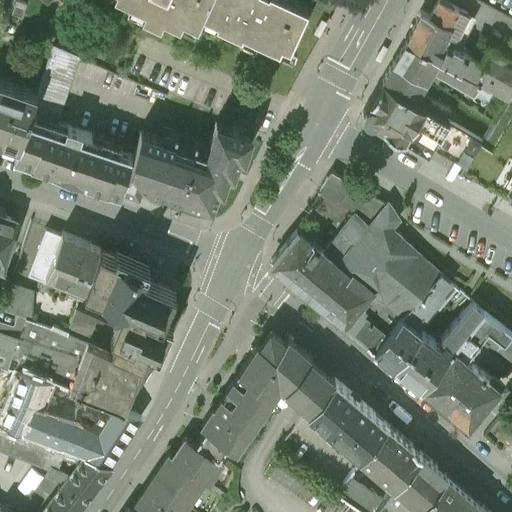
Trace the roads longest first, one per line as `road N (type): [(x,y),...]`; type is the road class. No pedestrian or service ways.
road 1 (residential): [(511,494),(233,270)]
road 2 (tertiary): [(98,511),(160,423),(233,270)]
road 3 (residential): [(233,270),(184,240),(0,177)]
road 4 (residential): [(511,239),(317,121)]
road 5 (tertiary): [(233,270),(317,121)]
road 6 (tertiary): [(317,121),(381,0)]
